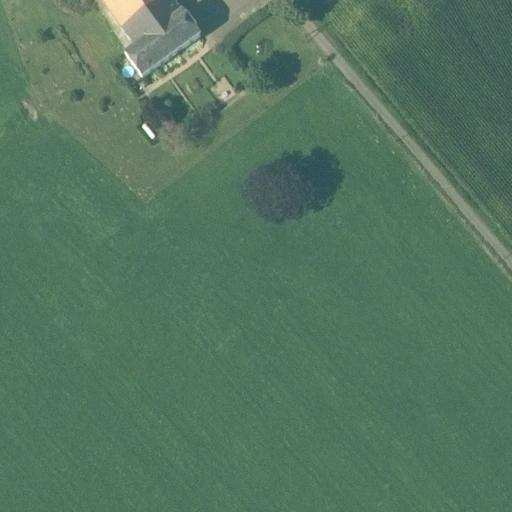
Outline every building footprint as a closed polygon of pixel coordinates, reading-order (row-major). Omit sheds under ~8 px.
[(101,0),(105,6),(124,32),(166,0),(101,0)] [(172,0),(166,0),(124,32),(133,45),(137,51),(127,58),(144,82),(202,39),(185,15),(184,16),(172,0)] [(121,41),(127,49),(133,45),(124,32),(105,6),(84,20),(105,50),(121,41)] [(243,41),(253,63),(264,57),(254,36),(243,41)] [(109,61),(127,49),(121,41),(105,50),(97,56),(102,64),(108,60),(109,61)]
